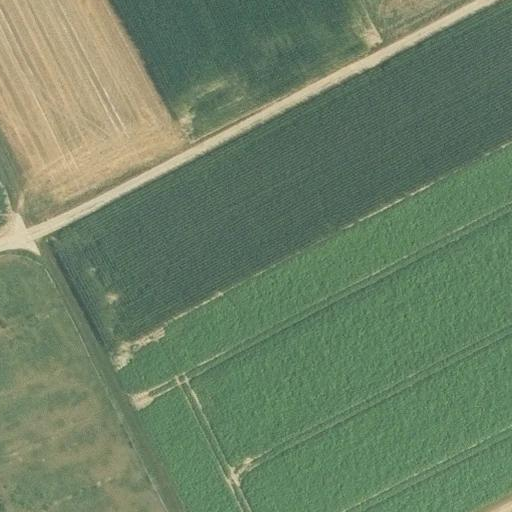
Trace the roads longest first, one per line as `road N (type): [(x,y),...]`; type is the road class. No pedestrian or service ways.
road 1 (track): [(0,266),(46,251),(511,11)]
road 2 (track): [(33,214),(186,511)]
